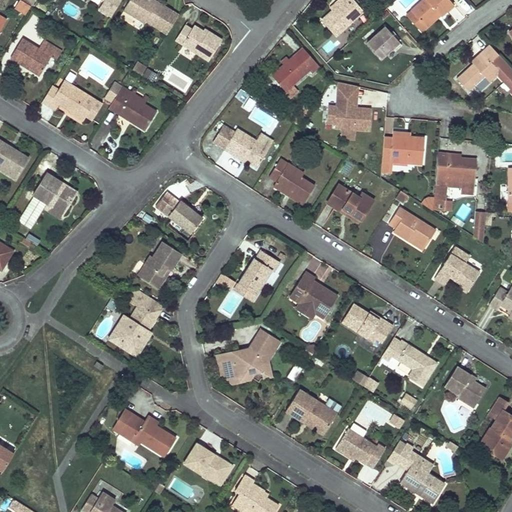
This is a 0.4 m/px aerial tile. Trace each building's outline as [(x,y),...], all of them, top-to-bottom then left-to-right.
[(28,3),(23,0),(17,0),(14,6),(25,12),(30,4),(28,3)] [(119,0),(103,0),(98,8),(110,15),(119,0)] [(128,0),(123,8),(130,12),(136,3),(131,0),(128,0)] [(131,0),(136,3),(130,12),(144,21),(146,19),(161,28),(171,10),(156,0),(131,0)] [(340,0),(331,8),(333,11),(322,20),(336,36),(364,11),(362,8),(354,0),(340,0)] [(418,28),(423,24),(437,11),(439,14),(440,15),(453,4),(448,0),(421,0),(411,10),(406,14),(418,28)] [(466,11),(470,7),(463,0),(461,0),(458,3),(466,11)] [(437,11),(423,24),(425,26),(439,14),(437,11)] [(184,24),(176,38),(208,59),(221,38),(208,29),(206,32),(193,24),(191,28),(184,24)] [(385,26),(367,41),(381,57),(399,41),(385,26)] [(21,36),(9,56),(38,73),(43,66),(50,54),(55,58),(61,50),(42,39),(38,46),(21,36)] [(324,46),(329,52),(336,46),(331,40),(324,46)] [(482,54),(473,63),(457,78),(468,91),(475,84),(484,76),(490,82),(500,72),(490,62),(498,54),(489,44),(480,52),(482,54)] [(303,48),(272,76),(286,91),(284,93),(289,99),(298,91),(293,85),(310,71),(312,73),(319,66),(303,48)] [(480,52),(470,61),(473,63),(482,54),(480,52)] [(511,68),(510,67),(498,54),(490,62),(500,72),(511,84),(511,86),(511,87),(511,68)] [(146,65),(137,60),(133,67),(141,73),(146,65)] [(146,68),(142,75),(154,80),(157,73),(146,68)] [(490,82),(484,76),(475,84),(481,90),(490,82)] [(96,98),(70,82),(64,78),(58,87),(48,104),(55,108),(59,103),(69,110),(69,111),(82,119),(83,120),(86,116),(92,120),(103,102),(96,98)] [(115,80),(108,92),(115,96),(122,85),(115,80)] [(272,87),(263,81),(259,88),(267,94),(272,87)] [(42,100),(48,104),(58,87),(52,83),(42,100)] [(132,91),(122,85),(115,96),(112,101),(109,106),(120,113),(132,120),(145,129),(157,110),(130,94),(132,91)] [(240,89),(236,95),(244,100),(248,94),(240,89)] [(108,92),(105,96),(112,101),(115,96),(108,92)] [(328,105),(326,122),(335,123),(335,127),(355,129),(368,130),(371,109),(352,108),(336,106),(328,105)] [(307,112),(302,109),(296,119),(301,122),(307,112)] [(235,128),(223,148),(232,154),(233,152),(256,166),(267,148),(235,128)] [(355,129),(341,128),(340,138),(354,140),(355,129)] [(381,165),(381,166),(381,170),(390,171),(390,167),(391,160),(422,163),(425,137),(412,136),(393,134),(393,137),(384,136),(381,165)] [(0,167),(15,177),(28,157),(0,138),(0,167)] [(303,203),(314,185),(300,176),(286,167),(288,163),(280,157),(269,175),(277,179),(273,185),(303,203)] [(286,167),(300,176),(303,172),(288,163),(286,167)] [(48,173),(33,195),(34,195),(46,203),(63,213),(77,192),(48,173)] [(360,217),(372,199),(361,192),(358,196),(339,184),(328,201),(342,210),(344,207),(360,217)] [(410,196),(403,191),(398,199),(405,204),(410,196)] [(190,233),(202,217),(180,200),(178,202),(171,197),(166,193),(156,206),(161,210),(190,233)] [(46,203),(43,207),(60,218),(63,213),(46,203)] [(424,245),(435,229),(399,206),(388,222),(395,227),(393,230),(407,239),(409,235),(424,245)] [(475,210),(472,236),(482,242),(485,211),(475,210)] [(422,249),(424,245),(409,235),(407,239),(422,249)] [(0,242),(0,267),(0,268),(12,250),(0,242)] [(170,271),(180,254),(161,242),(151,258),(148,256),(143,264),(148,267),(142,277),(157,287),(168,270),(170,271)] [(454,248),(434,278),(444,284),(449,276),(460,284),(467,288),(478,272),(464,263),(468,256),(454,248)] [(256,294),(271,269),(273,271),(279,261),(260,250),(255,259),(253,258),(237,283),(256,294)] [(142,277),(148,267),(143,264),(137,274),(142,277)] [(322,318),(336,296),(312,280),(314,277),(304,271),(288,297),(297,303),(314,313),(322,318)] [(229,289),(234,281),(221,273),(216,281),(229,289)] [(251,301),(256,294),(237,283),(233,290),(251,301)] [(465,292),(467,288),(460,284),(458,287),(465,292)] [(499,287),(488,303),(496,309),(500,303),(511,311),(510,312),(511,313),(511,286),(511,285),(507,292),(499,287)] [(150,328),(164,305),(140,288),(131,291),(131,301),(138,304),(131,316),(123,311),(108,337),(137,354),(152,329),(150,328)] [(118,301),(111,297),(105,306),(112,310),(118,301)] [(310,320),(314,313),(297,303),(293,310),(310,320)] [(352,303),(340,322),(373,342),(375,339),(380,342),(392,325),(372,312),(370,314),(352,303)] [(248,347),(217,354),(219,365),(227,364),(230,377),(246,373),(249,375),(258,380),(260,377),(271,375),(267,360),(279,341),(260,329),(248,347)] [(391,355),(413,369),(408,377),(422,386),(436,363),(428,357),(426,360),(423,358),(425,355),(401,340),(391,355)] [(315,354),(319,346),(316,344),(310,345),(308,349),(315,354)] [(315,354),(308,349),(305,354),(311,359),(315,354)] [(96,360),(94,364),(101,368),(103,364),(96,360)] [(287,377),(295,381),(301,367),(293,363),(287,377)] [(227,364),(219,365),(221,376),(232,382),(247,379),(249,375),(246,373),(230,377),(227,364)] [(456,367),(444,385),(458,394),(456,397),(464,402),(467,397),(476,403),(484,389),(468,378),(470,376),(456,367)] [(358,370),(353,379),(373,391),(378,382),(358,370)] [(324,431),(336,413),(298,390),(284,410),(301,421),(304,418),(324,431)] [(407,408),(411,402),(403,397),(399,403),(407,408)] [(467,397),(464,402),(472,407),(476,403),(467,397)] [(495,418),(479,444),(501,458),(509,445),(506,444),(509,438),(511,433),(511,415),(502,409),(507,402),(499,397),(489,414),(495,418)] [(116,421),(122,426),(132,411),(125,407),(116,421)] [(140,441),(155,451),(167,431),(156,423),(146,417),(144,420),(132,411),(122,426),(135,434),(134,437),(140,441)] [(146,417),(156,423),(157,421),(148,414),(146,417)] [(392,414),(388,421),(397,427),(401,420),(392,414)] [(322,435),(324,431),(304,418),(301,421),(322,435)] [(112,427),(118,431),(122,426),(116,421),(112,427)] [(374,446),(361,438),(365,431),(352,423),(348,430),(346,429),(334,448),(342,453),(343,451),(371,468),(383,448),(376,443),(374,446)] [(118,431),(138,444),(140,441),(134,437),(135,434),(122,426),(118,431)] [(458,445),(451,440),(449,440),(446,445),(448,446),(455,451),(458,445)] [(217,485),(230,465),(195,442),(182,462),(217,485)] [(0,470),(2,471),(13,454),(0,445),(0,470)] [(399,465),(409,450),(403,447),(394,461),(399,465)] [(431,503),(443,484),(426,474),(417,468),(422,459),(409,450),(399,465),(407,470),(399,483),(416,494),(418,491),(421,493),(420,496),(431,503)] [(422,459),(417,468),(426,474),(432,465),(422,459)] [(272,511),(277,506),(265,498),(259,495),(262,491),(250,484),(252,481),(242,475),(232,491),(237,493),(232,501),(248,511),(272,511)] [(168,484),(163,481),(158,490),(162,493),(168,484)] [(116,511),(119,507),(112,503),(115,498),(102,489),(98,496),(91,492),(82,507),(89,511),(91,509),(96,511),(116,511)] [(43,511),(15,494),(11,502),(24,510),(23,511),(43,511)] [(240,511),(248,511),(232,501),(229,505),(240,511)]
